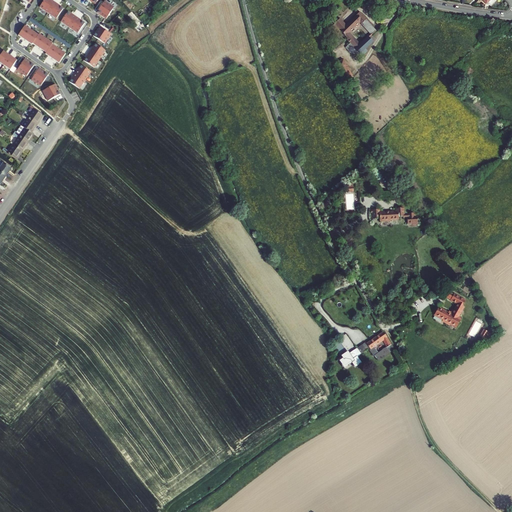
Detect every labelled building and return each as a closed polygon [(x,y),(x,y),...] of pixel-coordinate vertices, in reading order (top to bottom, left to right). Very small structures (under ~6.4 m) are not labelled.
[(48,13),(55,3),(50,0),(44,0),(39,7),(48,13)] [(104,1),(96,13),(100,15),(100,14),(106,18),(106,19),(114,8),(104,1)] [(61,7),(55,3),(48,13),(56,19),(63,8),(62,9),(60,8),(61,7)] [(16,8),(8,21),(14,25),(23,12),(16,8)] [(69,28),(76,17),(70,13),(70,14),(67,12),(68,12),(68,11),(60,22),(69,28)] [(365,46),(372,40),(367,34),(357,42),(347,31),(359,21),(371,34),(375,30),(359,12),(344,25),(338,19),(334,23),(329,17),(326,20),(328,23),(330,21),(332,24),(331,25),(337,32),(340,30),(346,37),(351,43),(347,46),(354,55),(358,54),(359,56),(367,49),(365,46)] [(82,21),(76,17),(69,28),(78,33),(85,23),(84,23),(84,24),(81,22),(82,21)] [(21,37),(25,40),(31,31),(24,26),(18,36),(21,37)] [(99,27),(100,27),(96,33),(95,33),(93,36),(104,44),(111,35),(99,27)] [(38,35),(31,31),(25,40),(32,45),(32,44),(38,35)] [(38,35),(32,44),(35,46),(39,48),(46,39),(39,34),(38,35)] [(330,52),(343,40),(339,36),(328,46),(330,52)] [(46,39),(39,48),(46,53),(52,45),(52,44),(46,39)] [(93,47),(89,52),(100,59),(105,51),(95,44),(96,45),(94,47),(93,47)] [(59,49),(52,45),(46,53),(45,54),(52,59),(59,49)] [(65,54),(59,49),(52,59),(59,63),(65,54)] [(3,51),(0,55),(0,62),(3,65),(10,56),(3,51)] [(100,59),(89,52),(85,58),(86,59),(84,61),(83,61),(94,68),(100,59)] [(10,56),(3,65),(10,70),(17,60),(14,59),(10,56)] [(24,58),(16,70),(26,76),(33,64),(30,62),(29,63),(24,59),(24,58)] [(347,60),(337,65),(343,77),(352,72),(347,60)] [(377,60),(358,78),(360,80),(366,86),(367,88),(387,71),(377,60)] [(79,68),(75,73),(85,81),(91,72),(80,65),(81,66),(80,68),(79,68)] [(38,68),(30,79),(40,86),(48,74),(44,72),(44,73),(38,69),(38,68)] [(85,81),(75,73),(71,79),(72,80),(70,82),(69,82),(79,89),(85,81)] [(363,89),(366,86),(360,80),(357,82),(363,89)] [(54,85),(55,84),(42,91),(48,101),(60,94),(58,90),(57,91),(54,85)] [(23,113),(21,114),(37,125),(39,122),(37,121),(42,115),(33,109),(28,116),(23,113)] [(37,125),(21,114),(20,117),(25,120),(21,126),(22,128),(30,132),(33,128),(34,129),(37,125)] [(19,125),(13,134),(28,144),(30,141),(29,140),(33,134),(30,132),(22,128),(21,126),(19,125)] [(15,138),(11,145),(20,151),(24,146),(26,148),(28,144),(13,134),(12,136),(15,138)] [(20,151),(11,145),(7,151),(3,148),(2,150),(17,160),(19,156),(18,155),(20,151)] [(1,163),(0,164),(0,171),(6,175),(10,169),(1,163)] [(371,170),(378,181),(385,177),(378,166),(371,170)] [(346,193),(354,192),(353,183),(345,184),(346,193)] [(380,209),(370,210),(370,214),(372,214),(372,219),(380,218),(380,222),(391,221),(391,220),(399,220),(398,218),(403,218),(403,219),(407,218),(407,224),(413,224),(413,225),(418,225),(417,216),(416,216),(416,214),(414,214),(414,213),(408,213),(408,214),(405,214),(404,208),(400,208),(395,208),(395,210),(380,211),(380,209)] [(448,312),(439,307),(434,315),(442,320),(446,322),(445,324),(449,326),(450,325),(456,328),(462,318),(459,317),(464,307),(463,307),(463,305),(466,300),(454,293),(454,294),(449,291),(445,297),(450,300),(450,301),(453,303),(453,302),(455,303),(454,303),(456,304),(453,310),(452,310),(451,312),(449,311),(448,312)] [(366,343),(369,348),(370,349),(369,350),(374,357),(374,356),(379,361),(390,353),(390,352),(394,350),(391,345),(387,337),(383,331),(366,343)] [(369,348),(366,343),(366,342),(357,348),(361,354),(369,348)] [(361,354),(357,348),(349,353),(348,351),(341,356),(342,357),(338,360),(343,368),(352,362),(355,367),(362,363),(357,356),(361,354)]
